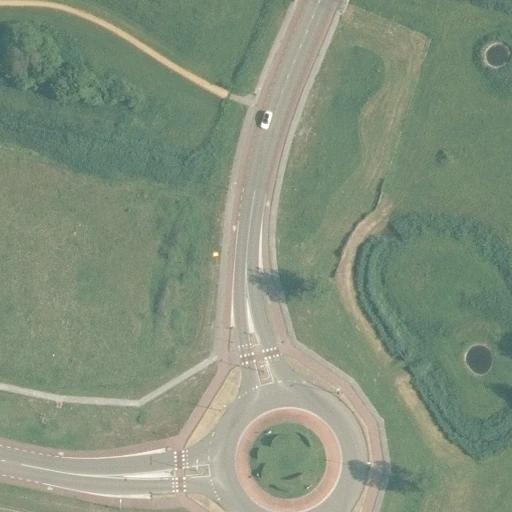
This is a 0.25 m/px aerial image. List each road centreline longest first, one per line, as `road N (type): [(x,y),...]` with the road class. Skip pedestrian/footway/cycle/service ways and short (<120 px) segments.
road 1 (tertiary): [(317,0),(261,149),(245,283)]
road 2 (tertiary): [(323,511),(347,480),(348,441),(327,409),(290,394)]
road 3 (tertiary): [(100,473),(225,481)]
road 4 (tertiary): [(221,450),(100,473)]
road 5 (tertiary): [(245,283),(242,334),(255,402)]
